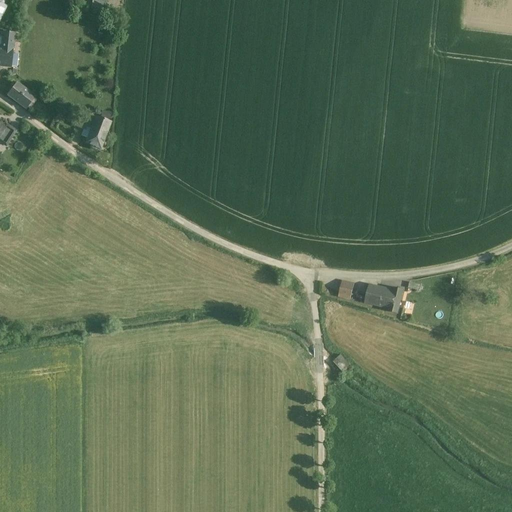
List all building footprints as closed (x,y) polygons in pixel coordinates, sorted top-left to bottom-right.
[(103,2),(92,1),(91,8),(104,9),(105,9),(105,2),(103,2)] [(14,34),(4,33),(2,47),(12,48),(14,34)] [(2,47),(0,46),(0,66),(10,68),(12,48),(2,47)] [(40,95),(17,77),(7,91),(30,108),(40,95)] [(81,117),(80,119),(78,124),(76,127),(82,130),(85,131),(86,127),(91,129),(91,127),(94,120),(89,118),(81,117)] [(105,120),(103,120),(95,117),(94,120),(91,127),(107,133),(111,123),(104,121),(105,120)] [(3,127),(0,125),(0,142),(6,146),(14,134),(16,131),(5,124),(3,127)] [(86,127),(85,131),(82,130),(81,134),(88,137),(91,129),(86,127)] [(107,133),(91,127),(91,129),(88,137),(85,143),(93,147),(92,149),(99,151),(100,149),(101,150),(107,133)] [(354,284),(344,281),(342,286),(341,285),(338,297),(350,300),(354,284)] [(421,285),(409,283),(408,288),(420,291),(421,285)] [(393,290),(369,285),(364,303),(389,309),(388,312),(397,314),(403,290),(394,288),(393,290)] [(351,368),(340,355),(333,362),(344,375),(351,368)]
